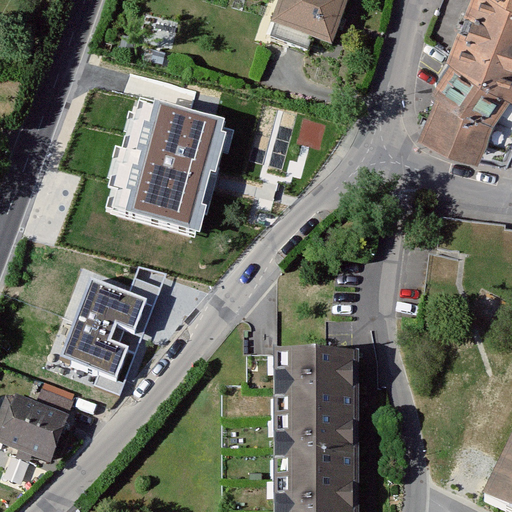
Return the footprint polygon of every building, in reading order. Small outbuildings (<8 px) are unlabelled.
[(331,54),(349,0),(286,0),(275,34),(331,54)] [(468,0),(447,58),(451,61),(511,100),(511,1),(509,0),(468,0)] [(511,100),(451,61),(433,89),(437,92),(494,127),(511,100)] [(494,127),(437,92),(420,137),(478,162),(494,127)] [(196,230),(225,119),(142,97),(113,208),(196,230)] [(287,162),(315,175),(336,130),(308,117),(287,162)] [(506,230),(441,221),(437,253),(511,260),(511,234),(505,234),(506,230)] [(459,261),(430,258),(421,327),(451,329),(459,261)] [(136,330),(148,299),(91,276),(59,357),(116,379),(129,347),(111,340),(118,323),(136,330)] [(359,511),(359,359),(274,359),(274,393),(274,424),(274,456),(274,486),(274,511),(359,511)] [(70,421),(16,400),(0,442),(0,450),(51,470),(70,421)] [(507,511),(511,511),(511,443),(484,500),(507,511)]
